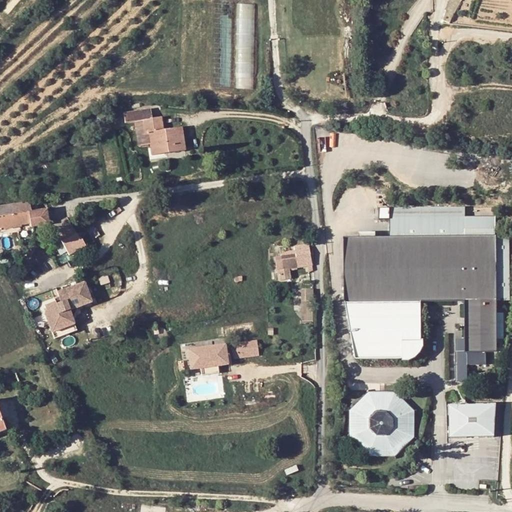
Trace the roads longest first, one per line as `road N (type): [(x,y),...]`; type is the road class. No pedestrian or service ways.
road 1 (residential): [(325,502),(309,122),(425,121),(436,112),(440,63),(452,42),(473,34),(511,38)]
road 2 (unclassified): [(325,502),(511,508)]
